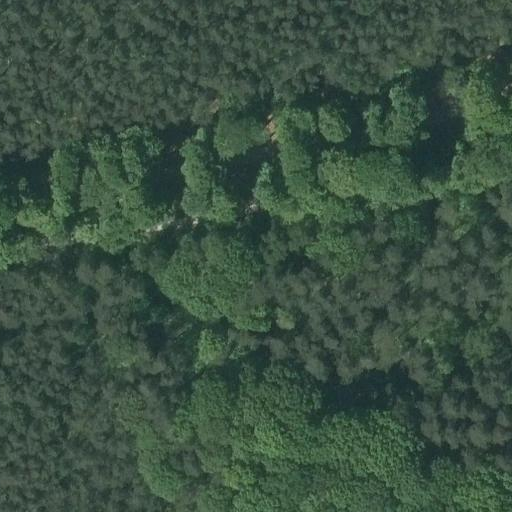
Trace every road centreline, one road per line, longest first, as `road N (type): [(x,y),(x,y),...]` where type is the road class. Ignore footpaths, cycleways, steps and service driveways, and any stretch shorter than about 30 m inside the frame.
road 1 (track): [(0,211),(511,107)]
road 2 (track): [(62,199),(178,511)]
